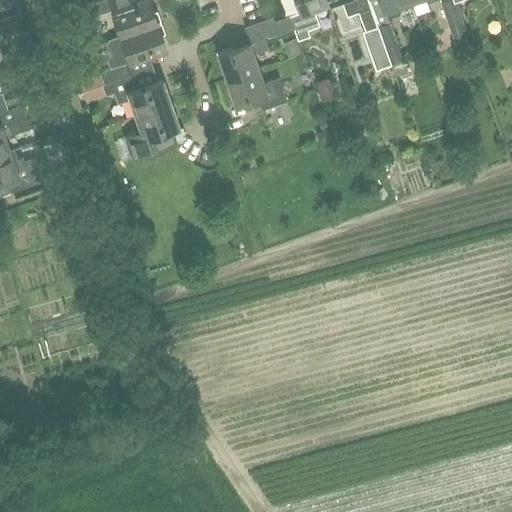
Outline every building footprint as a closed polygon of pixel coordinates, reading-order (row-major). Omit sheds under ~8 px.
[(96,0),(78,6),(78,8),(79,8),(82,17),(82,19),(113,8),(121,34),(122,35),(158,22),(150,0),(137,0),(136,0),(96,0)] [(313,8),(328,3),(326,0),(296,0),(301,12),(290,16),(294,28),(299,40),(310,36),(308,29),(319,25),(313,8)] [(383,41),(378,26),(368,0),(326,0),(328,3),(335,0),(342,0),(348,15),(359,12),(371,45),(383,41)] [(397,5),(410,0),(381,0),(388,18),(400,14),(397,5)] [(454,3),(453,0),(448,0),(441,3),(455,40),(466,36),(454,3)] [(270,37),(294,28),(290,16),(266,24),(270,37)] [(111,68),(101,72),(105,83),(131,74),(127,62),(131,61),(130,59),(149,53),(166,47),(158,22),(122,35),(121,34),(109,38),(110,39),(110,40),(119,65),(111,68)] [(378,26),(383,41),(391,64),(403,60),(390,22),(378,26)] [(227,79),(259,68),(254,53),(269,48),(265,36),(218,53),(227,79)] [(259,68),(227,79),(237,106),(259,98),(263,109),(288,100),(279,76),(264,82),(259,68)] [(336,72),(324,73),(325,92),(338,92),(336,72)] [(105,83),(102,84),(106,95),(115,92),(118,102),(131,98),(136,115),(172,103),(163,78),(158,80),(140,87),(135,73),(131,74),(105,83)] [(3,92),(0,92),(0,111),(9,108),(3,92)] [(141,130),(124,136),(125,137),(132,159),(137,157),(161,149),(159,143),(173,138),(170,131),(180,127),(172,103),(136,115),(141,130)] [(0,153),(10,150),(6,136),(30,127),(22,104),(9,108),(0,111),(0,153)] [(0,183),(7,181),(11,192),(41,181),(33,158),(24,161),(23,157),(17,159),(14,149),(11,150),(10,150),(0,153),(0,183)]
